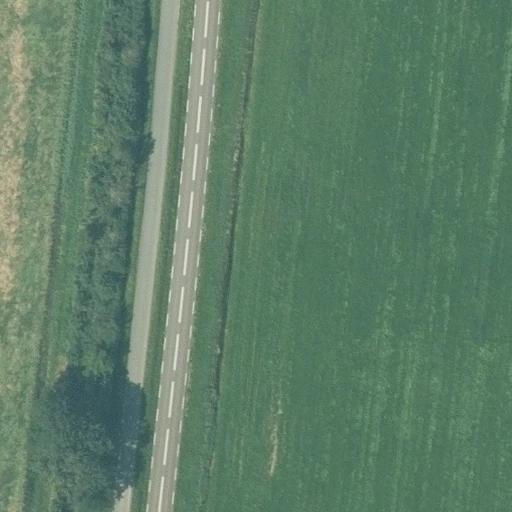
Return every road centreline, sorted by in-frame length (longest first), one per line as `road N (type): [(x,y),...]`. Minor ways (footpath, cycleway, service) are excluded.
road 1 (unclassified): [(120,511),(170,0)]
road 2 (secondary): [(158,511),(207,0)]
